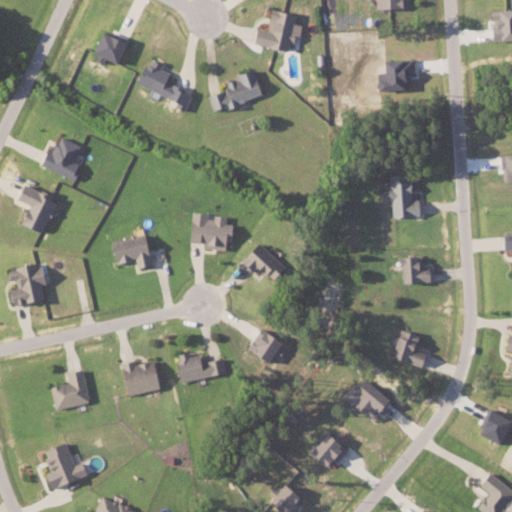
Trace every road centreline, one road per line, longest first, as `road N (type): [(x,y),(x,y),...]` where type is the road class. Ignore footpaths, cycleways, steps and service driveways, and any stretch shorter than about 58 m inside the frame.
road 1 (residential): [(453,0),(453,95),(476,296),(470,354),(445,407),(360,511),(10,504),(0,468)]
road 2 (residential): [(0,346),(209,303)]
